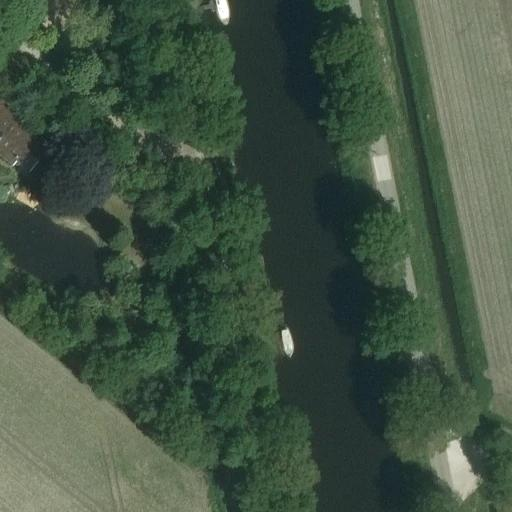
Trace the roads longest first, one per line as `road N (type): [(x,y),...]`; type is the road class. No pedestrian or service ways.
road 1 (unclassified): [(446,511),(343,0)]
road 2 (track): [(173,0),(270,511)]
road 3 (unclassified): [(205,161),(136,135),(0,23)]
